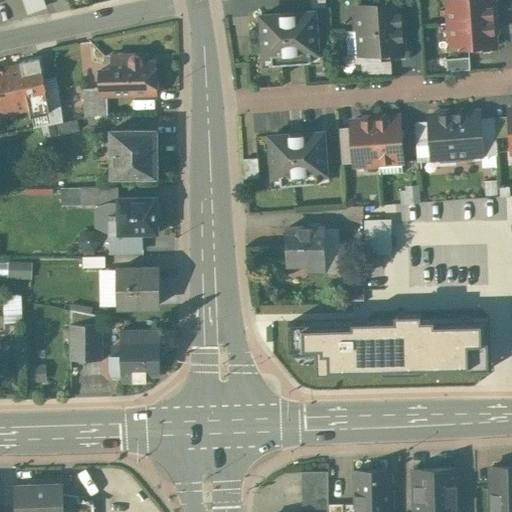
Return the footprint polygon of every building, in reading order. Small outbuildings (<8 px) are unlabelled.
[(400,0),(373,2),(373,5),(356,6),(358,30),(404,27),(403,20),(401,20),(400,0)] [(491,0),(447,0),(449,23),(495,20),(494,6),(492,6),(491,0)] [(314,12),(260,15),(263,56),(271,56),(272,64),(310,62),(310,53),(317,52),(314,12)] [(495,20),(449,23),(451,48),(468,46),(468,49),(495,47),(494,27),(496,27),(495,20)] [(404,27),(358,30),(359,54),(376,53),(377,56),(403,54),(402,33),(404,33),(404,27)] [(21,59),(22,66),(28,92),(32,113),(52,110),(42,54),(21,59)] [(141,54),(111,55),(112,88),(112,95),(156,94),(156,92),(159,89),(159,80),(156,78),(156,60),(141,60),(141,54)] [(469,57),(446,59),(447,72),(470,70),(469,57)] [(390,61),(360,63),(361,78),(391,76),(390,61)] [(22,66),(0,70),(0,114),(13,111),(11,101),(24,98),(28,92),(22,66)] [(112,88),(83,88),(86,118),(100,115),(107,114),(107,95),(112,95),(112,88)] [(479,111),(459,113),(459,111),(446,112),(446,114),(428,115),(430,144),(431,157),(442,156),(442,158),(469,156),(469,154),(482,153),(479,111)] [(389,116),(375,117),(378,163),(402,161),(399,117),(389,118),(389,116)] [(368,120),(351,121),(351,127),(354,163),(365,162),(365,164),(378,163),(375,117),(368,117),(368,120)] [(429,121),(414,122),(416,145),(430,144),(429,121)] [(351,127),(339,128),(342,164),(354,163),(351,127)] [(156,130),(112,131),(112,177),(157,176),(156,130)] [(323,132),(269,136),(272,177),(280,176),(280,185),(319,182),(318,173),(326,173),(323,132)] [(257,158),(243,159),(244,179),(258,178),(257,158)] [(402,161),(378,163),(379,174),(402,173),(402,161)] [(509,186),(499,187),(500,197),(509,196),(509,186)] [(65,188),(66,204),(99,202),(98,187),(65,188)] [(156,196),(118,197),(119,215),(109,215),(110,233),(157,231),(156,196)] [(364,220),(365,254),(391,253),(390,220),(364,220)] [(323,228),(286,228),(286,264),(306,264),(306,273),(324,273),(323,228)] [(99,250),(99,240),(82,240),(83,251),(99,250)] [(106,266),(107,256),(85,255),(85,265),(106,266)] [(159,268),(119,268),(119,306),(159,306),(159,268)] [(435,370),(488,368),(487,318),(421,319),(421,313),(395,314),(395,320),(288,322),(289,353),(316,352),(316,373),(370,372),(370,368),(382,367),(382,373),(422,372),(422,367),(435,366),(435,370)] [(100,323),(70,324),(71,360),(101,359),(100,323)] [(160,340),(122,340),(122,379),(147,379),(147,373),(160,373),(160,340)] [(511,465),(491,466),(492,508),(511,507),(511,465)] [(456,511),(455,468),(413,469),(414,511),(456,511)] [(125,469),(116,474),(131,500),(140,495),(125,469)] [(388,470),(355,470),(356,504),(356,510),(389,510),(388,470)] [(328,504),(328,471),(301,472),(302,509),(328,509),(328,504)] [(62,485),(15,487),(16,511),(73,511),(73,501),(73,495),(62,494),(62,485)] [(73,511),(93,511),(93,500),(73,501),(73,511)]
